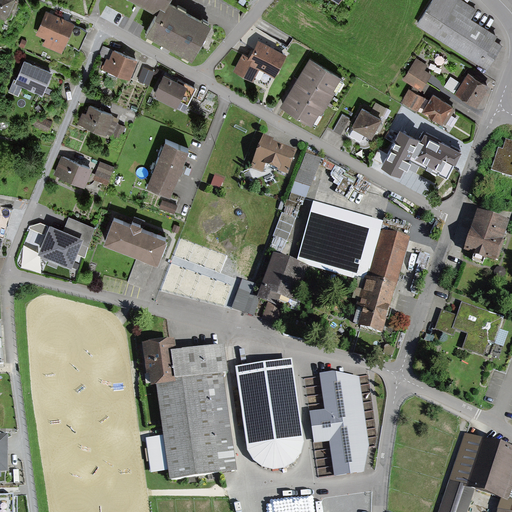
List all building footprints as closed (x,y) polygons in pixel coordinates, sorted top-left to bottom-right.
[(11,0),(0,0),(0,13),(5,16),(11,0)] [(172,0),(131,0),(158,15),(161,9),(166,11),(170,3),(172,0)] [(478,10),(462,0),(434,0),(418,26),(486,69),(501,46),(495,42),(499,37),(472,20),(478,10)] [(213,27),(170,3),(166,11),(161,9),(158,15),(146,36),(193,62),(213,27)] [(87,30),(45,12),(36,34),(45,38),(42,45),(63,54),(67,44),(79,49),(87,30)] [(287,55),(259,40),(250,58),(242,54),(233,72),(253,83),(260,71),(275,78),(287,55)] [(139,60),(104,46),(100,56),(106,59),(101,70),(130,81),(139,60)] [(314,127),(343,79),(310,59),(281,107),(314,127)] [(416,59),(403,80),(421,92),(432,75),(425,70),(428,66),(416,59)] [(52,74),(25,62),(17,81),(15,80),(10,92),(18,96),(22,87),(42,96),(52,74)] [(155,72),(144,68),(138,81),(149,86),(155,72)] [(468,74),(455,95),(477,109),(490,88),(468,74)] [(163,76),(152,98),(177,110),(178,108),(185,111),(196,90),(178,81),(177,83),(163,76)] [(454,93),(461,84),(450,77),(444,87),(454,93)] [(402,102),(417,111),(425,99),(410,90),(402,102)] [(421,113),(442,126),(443,124),(445,125),(454,111),(452,109),(453,107),(433,95),(421,113)] [(369,114),(362,110),(351,129),(349,128),(346,133),(346,135),(347,136),(361,144),(360,147),(361,148),(364,148),(367,148),(369,147),(371,146),(391,110),(375,102),(369,114)] [(114,116),(89,105),(85,114),(83,113),(78,125),(106,137),(107,135),(112,137),(117,123),(119,120),(113,117),(114,116)] [(349,118),(343,115),(334,130),(341,134),(349,118)] [(52,122),(38,116),(34,126),(47,132),(52,122)] [(125,127),(117,123),(112,137),(120,140),(125,127)] [(401,133),(381,169),(400,179),(404,170),(407,172),(411,165),(408,163),(410,161),(419,143),(401,133)] [(298,147),(263,135),(251,168),(265,173),(267,166),(289,174),(298,147)] [(462,154),(424,135),(419,143),(410,161),(437,175),(438,174),(447,178),(454,165),(456,166),(462,154)] [(190,149),(166,140),(148,185),(172,194),(190,149)] [(511,141),(506,140),(503,150),(497,148),(490,171),(511,177),(511,141)] [(320,157),(306,152),(291,192),(305,197),(320,157)] [(92,169),(62,156),(54,176),(84,189),(92,169)] [(114,168),(102,163),(94,180),(107,185),(114,168)] [(224,177),(216,174),(211,186),(219,189),(224,177)] [(177,206),(163,200),(159,209),(174,214),(177,206)] [(384,221),(315,201),(298,260),(358,278),(358,277),(367,279),(381,228),(384,221)] [(12,210),(0,206),(0,237),(4,238),(12,210)] [(508,220),(478,209),(464,248),(474,251),(471,259),(483,263),(486,255),(497,259),(504,239),(502,238),(508,220)] [(296,218),(283,213),(274,235),(287,240),(296,218)] [(69,218),(63,232),(83,240),(77,254),(85,258),(95,229),(69,218)] [(130,225),(113,219),(104,244),(158,264),(168,238),(141,229),(142,225),(131,221),(130,225)] [(63,232),(42,223),(30,226),(29,229),(46,236),(38,255),(71,269),(77,254),(83,240),(63,232)] [(411,237),(381,228),(367,279),(359,306),(364,308),(358,326),(383,334),(411,237)] [(310,264),(274,252),(258,296),(257,298),(260,298),(269,302),(277,304),(280,295),(297,301),(310,264)] [(427,271),(432,257),(422,253),(417,267),(427,271)] [(256,284),(242,280),(232,307),(254,315),(260,298),(257,298),(258,296),(252,294),(256,284)] [(277,304),(269,302),(264,318),(278,322),(283,306),(277,304)] [(456,316),(441,311),(434,330),(452,336),(454,330),(464,333),(459,350),(483,357),(488,340),(494,342),(502,316),(461,303),(456,316)] [(239,475),(224,348),(138,359),(142,391),(160,389),(172,483),(239,475)] [(292,360),(235,366),(248,451),(253,459),(262,467),(274,469),(285,467),(295,461),(302,452),(304,441),(292,360)] [(326,408),(311,410),(315,443),(329,441),(334,477),(365,472),(369,446),(358,377),(336,370),(321,373),(326,408)] [(511,511),(511,447),(464,433),(439,511),(466,511),(475,488),(502,496),(496,511),(511,511)] [(15,492),(0,492),(0,511),(17,511),(18,496),(15,496),(15,492)] [(371,511),(372,499),(339,498),(338,511),(371,511)] [(279,503),(279,511),(314,511),(314,501),(279,503)]
